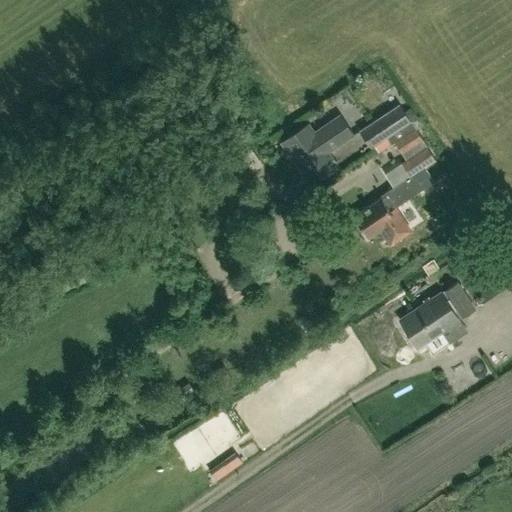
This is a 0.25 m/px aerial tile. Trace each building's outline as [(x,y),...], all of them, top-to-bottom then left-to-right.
[(371,148),(374,147),(409,120),(400,105),(359,130),(371,148)] [(352,135),(339,115),(315,131),(309,122),(280,142),(303,177),(332,158),(327,151),(352,135)] [(379,230),(391,246),(411,232),(394,207),(433,181),(424,168),(435,160),(409,120),(374,147),(378,152),(394,142),(406,160),(401,163),(410,176),(384,194),(385,196),(353,216),(368,237),(379,230)] [(409,333),(465,295),(457,282),(444,290),(446,293),(442,295),(440,292),(399,319),(409,333)] [(465,295),(409,333),(418,347),(442,331),(449,342),(466,331),(457,317),(460,315),(462,317),(475,309),(465,295)] [(241,462),(236,454),(210,472),(215,480),(241,462)]
